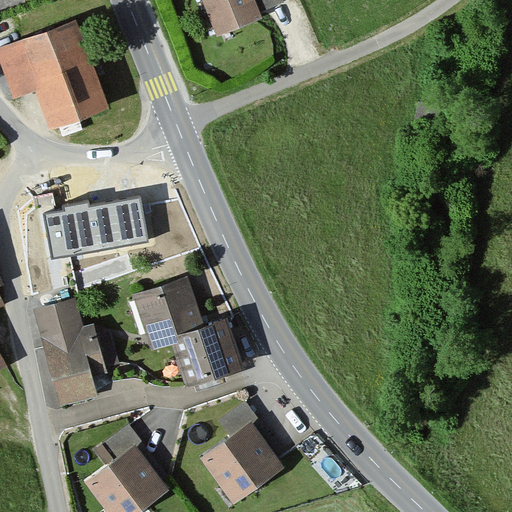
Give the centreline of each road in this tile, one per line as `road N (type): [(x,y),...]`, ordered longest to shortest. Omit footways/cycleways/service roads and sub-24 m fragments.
road 1 (secondary): [(179,133),(251,302),(291,369),(422,511)]
road 2 (residential): [(179,133),(416,23),(446,0)]
road 3 (residential): [(56,511),(0,243)]
road 4 (residential): [(34,145),(108,156),(168,144),(179,133)]
road 5 (secondary): [(127,0),(179,133)]
